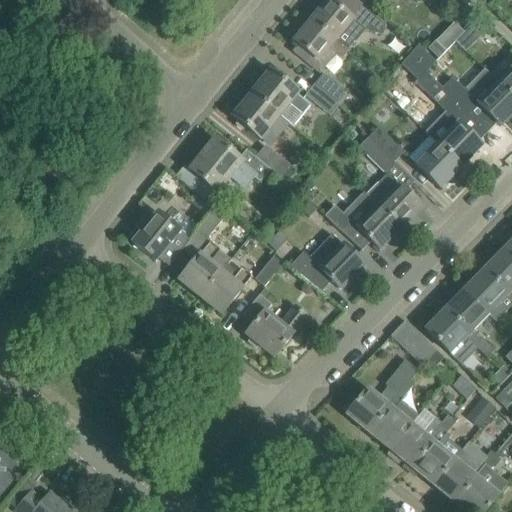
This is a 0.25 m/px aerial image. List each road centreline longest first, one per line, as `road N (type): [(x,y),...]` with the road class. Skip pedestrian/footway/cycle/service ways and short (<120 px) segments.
road 1 (residential): [(280,410),(511,182)]
road 2 (residential): [(280,410),(75,245)]
road 3 (tertiary): [(159,511),(0,378)]
road 4 (residential): [(75,245),(191,87)]
road 5 (residential): [(396,511),(280,410)]
road 6 (residential): [(188,511),(280,410)]
road 7 (residential): [(191,87),(93,0)]
